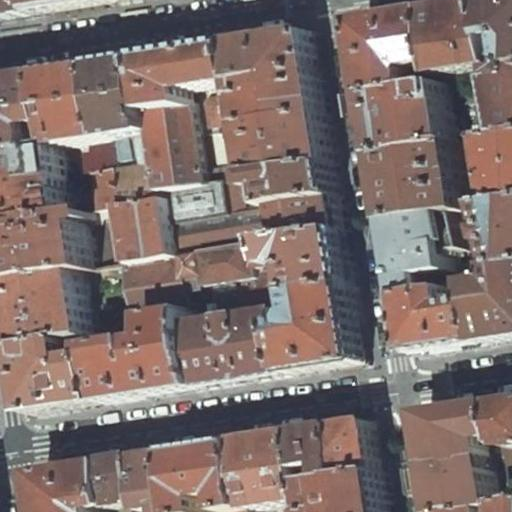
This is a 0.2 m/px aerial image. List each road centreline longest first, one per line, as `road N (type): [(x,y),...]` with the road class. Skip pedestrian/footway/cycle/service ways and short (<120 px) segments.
road 1 (residential): [(401,392),(340,0)]
road 2 (residential): [(401,392),(15,454)]
road 3 (residential): [(0,53),(300,0)]
road 4 (residential): [(420,511),(401,392)]
